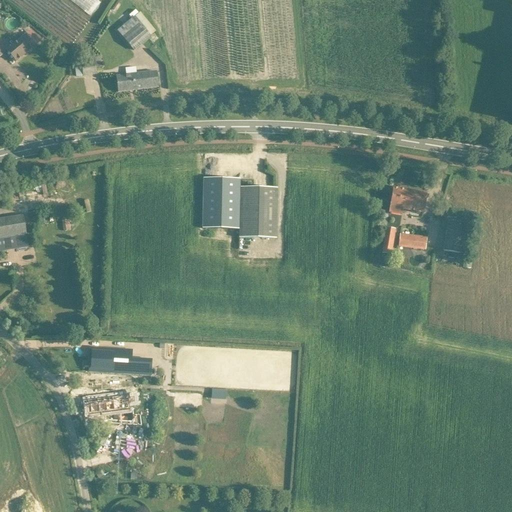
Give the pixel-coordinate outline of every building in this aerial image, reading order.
[(74,0),(93,13),(101,0),(74,0)] [(123,38),(133,51),(151,37),(135,18),(118,31),(123,38)] [(10,55),(9,56),(8,55),(8,56),(13,62),(14,62),(14,61),(15,60),(16,62),(34,46),(24,34),(18,40),(14,35),(9,39),(14,45),(7,51),(10,55)] [(51,52),(49,60),(57,62),(59,54),(51,52)] [(81,56),(82,76),(96,75),(96,72),(102,71),(100,57),(94,58),(94,55),(81,56)] [(116,77),(118,92),(158,87),(156,72),(116,77)] [(239,238),(276,239),(277,188),(240,188),(239,238)] [(389,212),(402,214),(403,209),(423,213),(427,194),(393,188),(389,212)] [(0,255),(0,251),(28,247),(23,216),(0,219),(0,259),(0,255)] [(61,221),(63,232),(70,231),(68,220),(61,221)] [(442,251),(464,255),(469,225),(447,221),(442,251)] [(380,253),(391,255),(395,229),(384,228),(380,253)] [(398,247),(415,249),(425,250),(426,237),(421,237),(421,235),(416,234),(416,236),(400,234),(398,247)] [(464,261),(463,268),(471,269),(472,262),(464,261)] [(92,350),(90,370),(149,374),(149,365),(129,364),(130,352),(112,350),(112,351),(92,350)] [(213,388),(213,398),(227,398),(227,389),(213,388)] [(123,394),(84,401),(86,414),(126,407),(123,394)]
